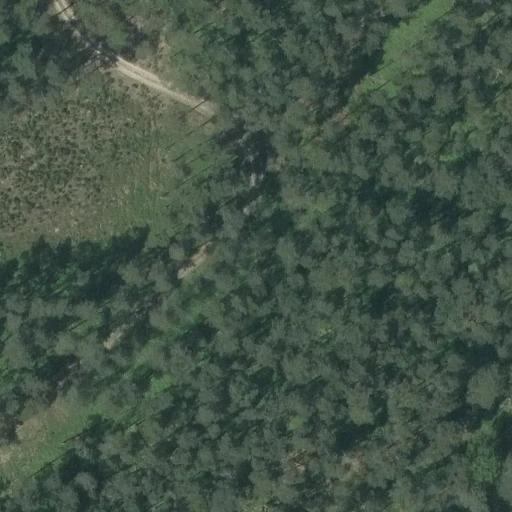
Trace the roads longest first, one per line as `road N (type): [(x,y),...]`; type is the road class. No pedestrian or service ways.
road 1 (track): [(0,426),(168,286),(294,164),(87,46),(48,0)]
road 2 (track): [(294,164),(398,0)]
